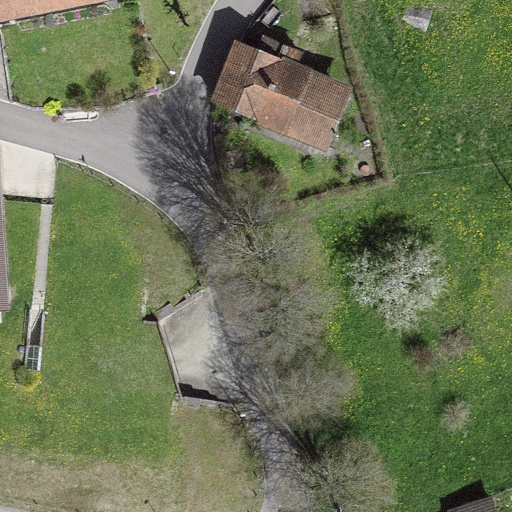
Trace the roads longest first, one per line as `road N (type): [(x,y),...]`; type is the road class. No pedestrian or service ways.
road 1 (residential): [(169,152),(267,376),(298,511)]
road 2 (residential): [(169,152),(0,117)]
road 3 (residential): [(245,0),(181,99),(169,152)]
